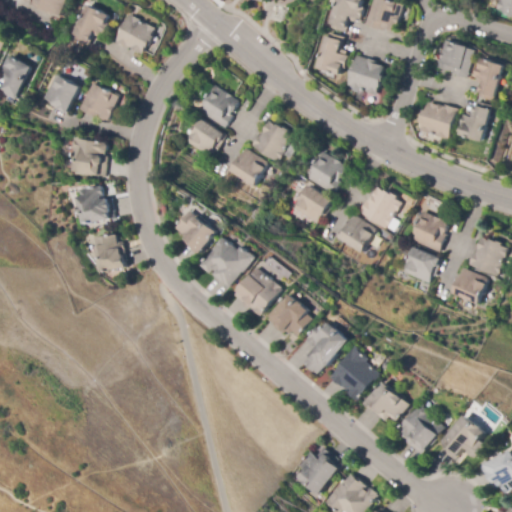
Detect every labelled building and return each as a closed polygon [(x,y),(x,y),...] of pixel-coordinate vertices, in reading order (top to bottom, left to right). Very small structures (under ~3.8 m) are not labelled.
[(68,0),(60,17),(52,12),(51,13),(35,5),(37,0),(68,0)] [(347,32),(331,28),(339,0),(364,0),(363,7),(365,8),(364,10),(365,10),(363,18),(361,18),(361,19),(358,18),(357,22),(351,21),(347,32)] [(394,32),(386,29),(385,31),(367,25),(374,0),(389,0),(405,5),(397,32),(395,31),(394,32)] [(511,16),(511,15),(505,13),(505,12),(498,10),(501,0),(503,1),(503,0),(511,0),(511,16)] [(87,46),(73,38),(75,35),(74,34),(89,5),(111,16),(107,23),(110,24),(104,36),(101,34),(99,38),(93,35),(87,46)] [(144,55),(141,53),(141,54),(135,51),(135,50),(130,47),(129,50),(124,47),(124,48),(120,45),(120,44),(116,43),(130,15),(133,17),(134,16),(142,20),(142,21),(149,25),(149,24),(158,29),(155,36),(156,36),(150,48),(148,47),(144,55)] [(341,75),(318,68),(328,36),(329,37),(330,33),(346,38),(342,50),(348,52),(347,56),(350,57),(346,69),(343,68),(341,75)] [(469,79),(455,74),(456,73),(440,67),(449,41),(479,51),(469,79)] [(16,100),(2,93),(8,82),(3,79),(5,75),(1,73),(7,62),(10,63),(14,56),(35,68),(16,100)] [(362,103),(356,101),(359,90),(351,87),(351,86),(348,86),(357,56),(370,60),(370,59),(377,61),(376,64),(386,67),(383,76),(386,77),(384,82),(383,82),(381,88),(380,88),(377,95),(365,91),(362,103)] [(497,101),(481,96),(484,85),(479,83),(481,79),(477,78),(481,65),(484,66),(486,58),(509,66),(497,101)] [(68,115),(52,106),(53,104),(45,99),(58,75),(82,88),(68,115)] [(109,122),(99,116),(98,119),(81,109),(95,84),(101,87),(102,85),(123,97),(109,122)] [(227,128),(201,114),(216,86),(242,101),(236,113),(233,112),(232,115),(234,116),(227,128)] [(485,142),(462,135),(465,127),(462,127),(465,115),(469,116),(470,112),(476,113),(480,101),(496,106),(485,142)] [(447,139),(438,136),(438,135),(431,133),(431,134),(421,131),(423,124),(420,123),(423,115),(424,115),(426,110),(427,111),(430,102),(439,106),(440,104),(445,106),(446,104),(461,109),(450,139),(447,138),(447,139)] [(211,158),(188,143),(203,119),(228,136),(218,152),(215,151),(211,158)] [(280,163),(256,147),(257,146),(255,144),(262,134),(264,135),(272,122),(280,126),(280,125),(285,127),(285,126),(293,131),(291,133),(298,137),(292,146),(291,145),(287,152),(288,152),(283,161),(282,160),(280,163)] [(433,142),(426,139),(428,134),(435,136),(433,142)] [(107,177),(71,171),(75,149),(74,147),(75,141),(76,140),(77,138),(109,143),(111,147),(110,152),(109,153),(108,157),(111,157),(107,177)] [(292,159),(287,156),(294,143),(300,147),(292,159)] [(257,187),(231,171),(242,154),(245,156),(249,149),(272,163),(257,187)] [(334,195),(310,179),(320,164),(317,163),(324,152),(349,168),(342,179),(341,179),(339,181),(342,182),(334,195)] [(301,191),(291,185),(296,178),(305,183),(301,191)] [(84,225),(82,215),(80,216),(79,208),(80,207),(78,198),(83,197),(81,191),(104,186),(106,197),(103,198),(104,199),(113,198),(117,218),(84,225)] [(318,224),(295,208),(311,186),(335,203),(325,218),(323,217),(318,224)] [(387,229),(361,213),(369,199),(370,200),(373,196),(374,196),(379,188),(387,192),(387,191),(392,194),(393,192),(400,197),(398,200),(404,204),(399,213),(397,212),(393,218),(395,219),(390,227),(389,226),(387,229)] [(202,255),(187,241),(190,238),(179,229),(195,211),(210,225),(211,224),(221,233),(202,255)] [(442,252),(414,242),(425,213),(451,222),(450,225),(451,226),(448,233),(446,233),(446,234),(449,235),(442,252)] [(356,215),(379,229),(364,253),(339,238),(349,220),(352,222),(356,215)] [(396,230),(391,227),(395,220),(401,224),(396,230)] [(99,273),(96,247),(97,246),(96,238),(118,235),(119,243),(125,242),(127,255),(126,255),(128,268),(99,273)] [(231,287),(215,274),(218,271),(216,269),(212,274),(203,266),(220,246),(219,245),(224,238),(226,239),(227,238),(241,250),(243,247),(252,254),(253,253),(259,258),(246,273),(244,272),(231,287)] [(499,277),(471,265),(476,251),(479,252),(485,238),(493,241),(494,239),(499,242),(499,240),(507,243),(505,246),(511,249),(508,258),(507,258),(504,266),(505,266),(501,275),(500,274),(499,277)] [(431,284),(406,273),(417,247),(443,259),(440,265),(442,266),(437,277),(434,276),(431,284)] [(262,317),(237,295),(260,268),(277,282),(285,288),(284,289),(285,290),(262,317)] [(480,305),(453,293),(461,275),(464,276),(467,268),(491,279),(480,305)] [(301,337),(294,332),(292,334),(288,332),(287,334),(271,321),(292,294),(300,301),(301,300),(307,305),(306,306),(312,311),(309,315),(315,319),(301,337)] [(319,375),(306,363),(320,348),(317,346),(316,347),(308,341),(320,327),(325,331),(332,324),(336,327),(337,326),(343,332),(342,333),(352,342),(329,368),(327,366),(319,375)] [(360,402),(350,394),(351,393),(333,379),(346,362),(345,362),(358,346),(363,351),(362,352),(371,359),(368,362),(382,374),(381,375),(382,376),(377,383),(375,382),(360,402)] [(387,422),(381,417),(382,416),(368,403),(387,382),(412,405),(397,422),(391,417),(387,422)] [(470,416),(488,433),(503,417),(487,402),(475,414),(473,412),(470,416)] [(423,456),(408,443),(410,440),(408,438),(405,439),(400,434),(400,431),(421,406),(423,408),(425,408),(430,412),(430,414),(447,428),(423,456)] [(458,459),(442,447),(467,416),(478,425),(479,424),(485,428),(484,429),(488,433),(482,441),(487,445),(476,459),(468,452),(469,450),(467,448),(458,459)] [(320,496),(303,482),(304,481),(300,478),(306,470),(301,466),(313,451),(319,457),(326,448),(331,452),(331,451),(342,459),(340,461),(345,465),(320,496)] [(511,490),(505,494),(501,487),(496,490),(483,467),(511,451),(511,490)] [(345,511),(344,511),(343,511),(336,511),(326,502),(339,488),(340,489),(353,474),(362,481),(363,480),(366,483),(366,484),(369,487),(367,489),(369,491),(372,488),(373,489),(374,489),(380,494),(379,495),(381,496),(367,511),(345,511)]
